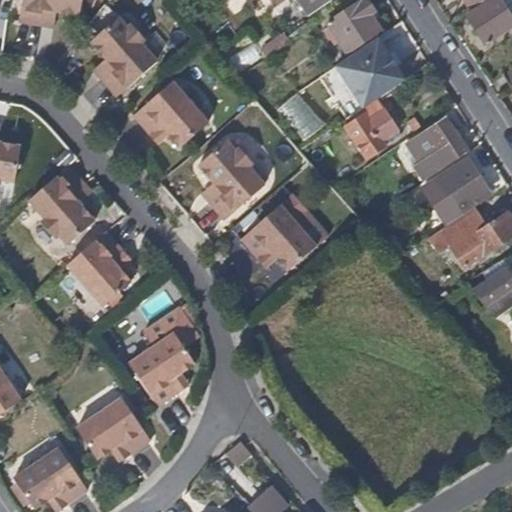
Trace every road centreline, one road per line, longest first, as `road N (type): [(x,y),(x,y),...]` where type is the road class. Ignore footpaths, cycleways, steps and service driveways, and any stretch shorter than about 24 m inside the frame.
road 1 (residential): [(233,406),(239,374),(220,321),(80,135),(49,110),(0,101)]
road 2 (residential): [(511,154),(409,0)]
road 3 (residential): [(233,406),(329,511)]
road 4 (residential): [(142,511),(195,464),(233,406)]
